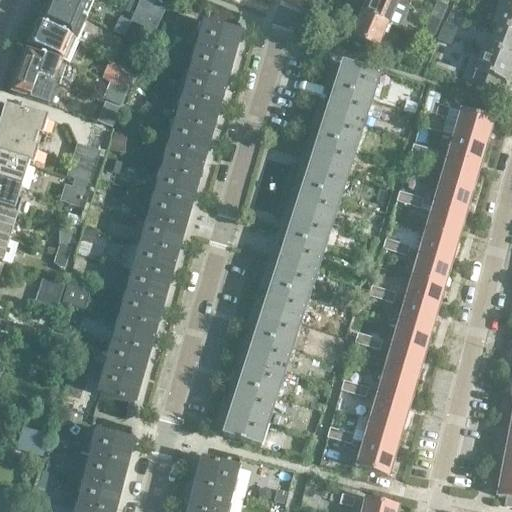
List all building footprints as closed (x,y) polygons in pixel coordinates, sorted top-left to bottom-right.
[(49,0),(48,4),(81,18),(88,0),(49,0)] [(157,0),(140,0),(131,23),(154,33),(166,4),(158,0),(157,0)] [(383,0),(368,0),(361,17),(387,28),(396,6),(383,0)] [(503,15),(498,29),(511,34),(511,2),(506,0),(502,0),(497,13),(503,15)] [(430,18),(441,23),(448,8),(437,3),(430,18)] [(40,22),(38,26),(71,40),(81,18),(48,4),(44,13),(40,13),(37,18),(40,22)] [(387,28),(361,17),(351,40),(377,51),(387,28)] [(424,33),(435,38),(441,23),(430,18),(424,33)] [(173,27),(163,24),(161,32),(171,35),(173,27)] [(444,24),(440,33),(454,39),(458,30),(444,24)] [(28,48),(69,66),(78,43),(71,40),(38,26),(28,48)] [(205,27),(197,53),(233,62),(241,33),(236,32),(235,35),(205,27)] [(487,41),(481,55),(511,66),(511,34),(498,29),(493,43),(487,41)] [(440,33),(436,42),(450,48),(454,39),(440,33)] [(384,57),(396,61),(400,51),(384,46),(382,53),(381,55),(384,57)] [(197,53),(190,78),(226,87),(233,62),(197,53)] [(25,54),(19,75),(55,85),(61,65),(25,54)] [(511,66),(481,55),(471,85),(495,94),(499,82),(507,85),(511,70),(511,66)] [(109,64),(101,81),(110,84),(103,100),(121,108),(128,92),(127,92),(134,76),(109,64)] [(334,91),(372,103),(380,78),(342,66),(334,91)] [(13,95),(48,107),(55,85),(19,75),(13,95)] [(190,78),(183,102),(219,112),(226,87),(190,78)] [(326,116),(364,128),(372,103),(334,91),(326,116)] [(428,105),(437,108),(435,117),(448,120),(451,111),(439,107),(441,100),(430,96),(428,105)] [(183,102),(176,128),(211,137),(219,112),(183,102)] [(406,102),(403,113),(415,117),(418,106),(406,102)] [(109,129),(117,110),(105,105),(97,124),(109,129)] [(4,106),(0,118),(0,132),(36,143),(43,118),(4,106)] [(461,114),(454,139),(485,148),(492,123),(461,114)] [(318,140),(356,153),(364,128),(326,116),(318,140)] [(176,128),(169,152),(204,162),(211,137),(176,128)] [(0,158),(29,167),(36,143),(0,132),(0,158)] [(128,138),(114,134),(109,152),(123,156),(128,138)] [(454,139),(447,162),(478,171),(485,148),(454,139)] [(310,165),(348,177),(356,153),(318,140),(310,165)] [(71,163),(95,170),(100,154),(77,146),(71,163)] [(410,157),(422,160),(425,150),(413,147),(410,157)] [(425,150),(422,160),(435,164),(436,159),(438,154),(425,150)] [(169,152),(162,177),(197,187),(204,162),(169,152)] [(0,158),(0,184),(21,191),(29,167),(0,158)] [(435,164),(434,168),(445,171),(447,162),(436,159),(435,164)] [(109,161),(106,173),(119,177),(122,165),(109,161)] [(445,171),(441,186),(471,195),(478,171),(447,162),(445,171)] [(66,179),(89,187),(95,170),(71,163),(66,179)] [(302,190),(340,202),(348,177),(310,165),(302,190)] [(162,177),(155,202),(190,212),(197,187),(162,177)] [(0,210),(14,215),(21,191),(0,184),(0,210)] [(441,186),(434,210),(464,218),(471,195),(441,186)] [(294,215),(332,227),(340,202),(302,190),(294,215)] [(396,204),(409,207),(411,198),(399,194),(396,204)] [(411,198),(409,207),(421,211),(421,210),(430,213),(432,209),(422,206),(424,201),(411,198)] [(155,202),(148,227),(183,237),(190,212),(155,202)] [(0,236),(9,240),(16,216),(14,216),(14,215),(0,210),(0,236)] [(434,210),(427,233),(457,242),(464,218),(434,210)] [(375,213),(372,226),(380,228),(383,216),(375,213)] [(286,240),(324,252),(332,227),(294,215),(286,240)] [(67,220),(63,232),(75,236),(79,224),(67,220)] [(148,227),(141,252),(176,262),(183,237),(148,227)] [(84,230),(81,242),(93,245),(96,234),(93,233),(84,230)] [(58,248),(56,257),(68,260),(74,241),(74,236),(58,231),(58,248)] [(427,233),(420,257),(450,266),(457,242),(427,233)] [(0,263),(2,264),(9,240),(0,236),(0,263)] [(278,264),(316,277),(324,252),(286,240),(278,264)] [(382,251),(395,255),(398,245),(385,241),(382,251)] [(398,245),(395,255),(408,259),(411,249),(398,245)] [(141,252),(133,277),(169,287),(176,262),(141,252)] [(56,257),(53,265),(64,274),(68,260),(56,257)] [(420,257),(413,280),(443,289),(450,266),(420,257)] [(270,289),(308,301),(316,277),(278,264),(270,289)] [(133,277),(126,302),(162,312),(169,287),(133,277)] [(413,280),(406,304),(437,313),(443,289),(413,280)] [(42,281),(38,294),(60,300),(64,288),(42,281)] [(68,286),(62,305),(85,312),(91,293),(68,286)] [(368,298),(381,302),(384,292),(371,288),(368,298)] [(263,314),(301,326),(308,301),(270,289),(263,314)] [(381,302),(393,306),(395,301),(396,296),(384,292),(381,302)] [(38,294),(34,306),(56,313),(60,300),(38,294)] [(126,302),(119,327),(154,337),(162,312),(126,302)] [(406,304),(399,328),(430,337),(437,313),(406,304)] [(255,339),(293,351),(301,326),(263,314),(255,339)] [(119,327),(112,352),(147,362),(154,337),(119,327)] [(399,328),(392,351),(423,360),(430,337),(399,328)] [(51,334),(48,348),(61,351),(64,338),(51,334)] [(355,345),(367,349),(370,339),(357,336),(355,345)] [(247,363),(285,376),(293,351),(255,339),(247,363)] [(370,339),(367,349),(379,353),(381,348),(382,343),(370,339)] [(392,351),(385,375),(416,384),(423,360),(392,351)] [(112,352),(105,377),(140,387),(147,362),(112,352)] [(239,388),(277,400),(285,376),(247,363),(239,388)] [(76,365),(70,387),(84,391),(90,368),(76,365)] [(385,375),(378,399),(409,408),(416,384),(385,375)] [(129,407),(127,411),(133,412),(140,387),(105,377),(99,399),(129,407)] [(341,393),(353,396),(356,386),(344,383),(341,393)] [(353,396),(365,400),(368,390),(356,386),(353,396)] [(231,413),(269,425),(277,400),(239,388),(231,413)] [(378,399),(372,422),(402,431),(409,408),(378,399)] [(67,412),(64,423),(72,426),(75,415),(67,412)] [(223,438),(261,450),(269,425),(231,413),(223,438)] [(275,417),(272,425),(282,428),(285,421),(275,417)] [(372,422),(365,446),(395,455),(402,431),(372,422)] [(23,430),(16,451),(43,459),(49,437),(23,430)] [(327,440),(339,443),(342,433),(330,430),(327,440)] [(342,433),(339,443),(351,447),(354,437),(342,433)] [(97,436),(91,462),(126,470),(133,442),(127,440),(126,444),(97,436)] [(395,455),(365,446),(358,470),(388,479),(395,455)] [(511,451),(506,450),(501,474),(511,476),(511,451)] [(203,459),(196,487),(230,496),(237,471),(208,464),(209,460),(203,459)] [(91,462),(85,486),(120,495),(126,470),(91,462)] [(48,463),(46,472),(53,474),(55,465),(48,463)] [(35,499),(64,506),(66,496),(48,492),(53,476),(42,473),(35,499)] [(511,476),(501,474),(496,499),(506,501),(505,506),(504,508),(511,509),(511,476)] [(85,486),(78,511),(82,511),(115,511),(120,495),(85,486)] [(196,487),(189,511),(241,511),(244,499),(230,496),(196,487)] [(277,492),(274,504),(284,507),(287,495),(277,492)] [(341,496),(339,506),(352,509),(355,499),(341,496)] [(396,511),(397,510),(366,503),(363,511),(396,511)]
